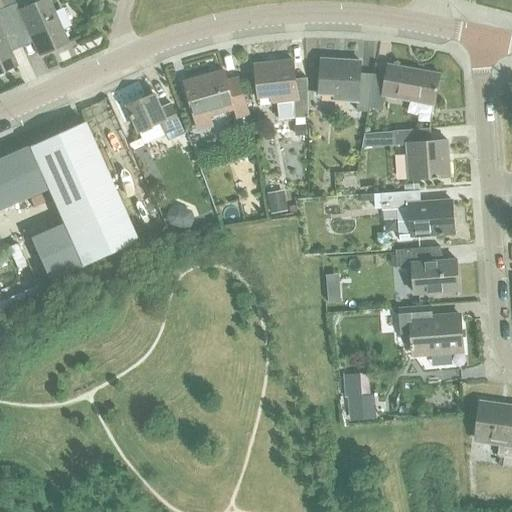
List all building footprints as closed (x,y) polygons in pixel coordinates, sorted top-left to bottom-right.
[(15,5),(4,10),(17,38),(28,33),(38,56),(68,43),(48,0),(42,0),(18,11),(15,5)] [(0,73),(16,66),(6,43),(17,38),(4,10),(0,11),(0,73)] [(368,108),(375,75),(360,74),(361,63),(322,60),(319,94),(335,95),(334,101),(358,102),(357,113),(367,113),(368,108)] [(277,103),(279,119),(294,117),(294,118),(307,117),(307,78),(295,79),(293,61),(254,65),(258,98),(270,97),(270,103),(277,103)] [(386,77),(375,75),(368,108),(381,111),(383,97),(434,106),(440,75),(388,65),(386,77)] [(237,119),(249,115),(238,78),(227,82),(224,71),(184,82),(198,131),(213,127),(210,117),(234,110),(237,119)] [(161,123),(165,131),(169,141),(184,134),(171,105),(160,109),(154,95),(128,107),(139,133),(142,132),(143,134),(155,129),(154,126),(161,123)] [(84,121),(28,146),(47,190),(63,225),(82,267),(100,259),(138,242),(84,121)] [(408,146),(410,181),(451,178),(450,163),(449,155),(450,155),(449,142),(431,143),(431,130),(395,132),(396,147),(408,146)] [(28,146),(0,158),(0,210),(47,190),(28,146)] [(381,194),(382,210),(397,209),(400,242),(412,241),(412,237),(455,234),(453,202),(420,204),(419,192),(381,194)] [(63,225),(29,239),(48,282),(82,267),(63,225)] [(412,270),(414,295),(458,291),(456,261),(441,262),(440,248),(395,252),(396,271),(412,270)] [(401,316),(400,316),(401,336),(413,335),(414,356),(432,355),(432,352),(463,349),(461,317),(431,319),(431,306),(400,308),(401,316)] [(349,397),(351,421),(378,419),(376,395),(349,397)] [(511,407),(483,403),(478,441),(500,444),(498,457),(505,458),(504,467),(511,467),(511,407)]
